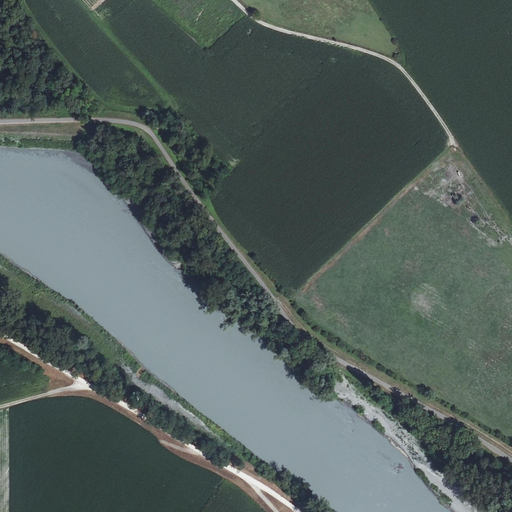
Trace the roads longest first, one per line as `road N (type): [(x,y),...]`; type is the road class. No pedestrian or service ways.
road 1 (track): [(0,334),(305,511)]
road 2 (unclassified): [(233,0),(275,29),(386,60),(451,139)]
road 3 (track): [(21,0),(109,107),(138,110)]
